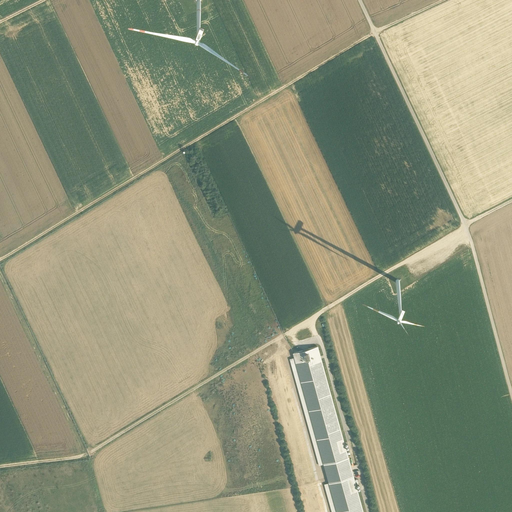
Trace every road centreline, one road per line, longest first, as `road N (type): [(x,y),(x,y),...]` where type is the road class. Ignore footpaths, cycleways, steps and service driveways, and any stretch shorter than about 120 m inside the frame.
road 1 (track): [(443,0),(374,32),(0,259)]
road 2 (track): [(0,274),(85,455),(286,332)]
road 3 (track): [(368,511),(312,317)]
road 4 (track): [(465,224),(511,393)]
road 5 (track): [(100,511),(85,455),(0,466)]
